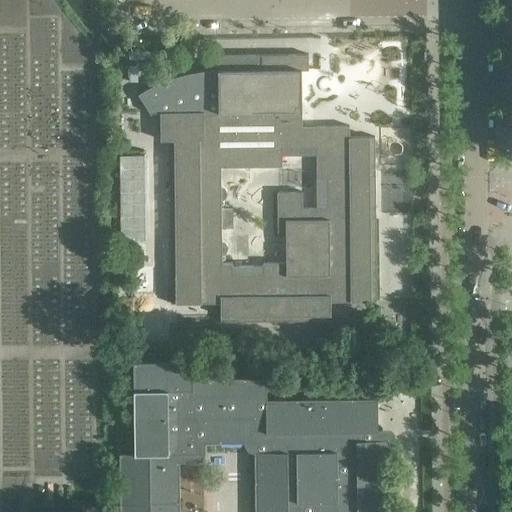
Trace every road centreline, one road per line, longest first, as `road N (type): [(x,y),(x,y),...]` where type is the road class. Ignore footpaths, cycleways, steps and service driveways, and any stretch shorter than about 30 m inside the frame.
road 1 (unclassified): [(478,511),(474,6)]
road 2 (residential): [(152,10),(474,6)]
